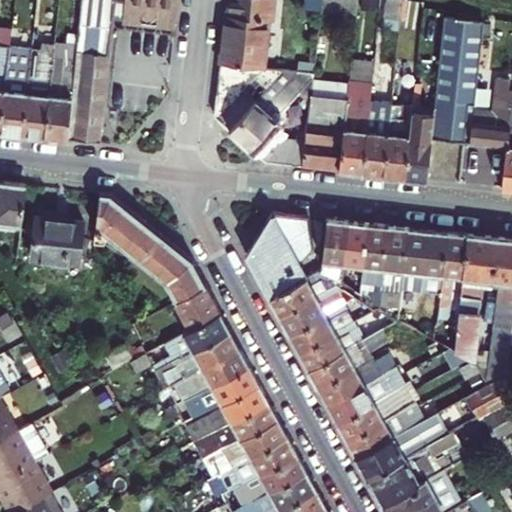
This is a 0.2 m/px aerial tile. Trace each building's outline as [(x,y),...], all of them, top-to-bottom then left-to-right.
[(99,142),(112,21),(115,0),(108,0),(82,0),(78,43),(67,139),(99,142)] [(175,27),(178,5),(178,0),(108,0),(115,0),(112,21),(175,27)] [(230,0),(229,15),(226,15),(220,63),(264,67),(270,19),(272,19),(273,0),(230,0)] [(321,0),(304,0),(304,8),(320,9),(321,0)] [(321,0),(320,9),(356,13),(357,0),(321,0)] [(475,102),(484,19),(444,15),(437,82),(436,92),(434,107),(431,138),(464,141),(468,108),(469,101),(475,102)] [(0,129),(10,44),(12,27),(0,25),(0,129)] [(45,136),(56,40),(57,32),(44,31),(42,49),(32,47),(23,133),(45,136)] [(45,136),(67,139),(78,43),(56,40),(45,136)] [(0,129),(0,130),(23,133),(32,47),(10,44),(0,129)] [(229,129),(285,70),(264,67),(220,63),(214,116),(229,129)] [(303,165),(305,139),(275,136),(285,126),(276,118),(299,93),(310,102),(311,93),(313,72),(285,70),(229,129),(265,160),(303,165)] [(468,108),(464,141),(507,145),(511,100),(511,89),(508,89),(510,78),(499,76),(495,110),(468,108)] [(362,172),(369,101),(371,82),(349,79),(347,96),(340,169),(362,172)] [(404,104),(391,103),(384,174),(405,176),(413,90),(415,81),(406,81),(404,104)] [(425,91),(436,92),(437,82),(426,81),(425,91)] [(419,91),(413,90),(405,176),(427,179),(431,138),(434,107),(418,105),(419,91)] [(305,139),(310,102),(299,93),(276,118),(285,126),(275,136),(305,139)] [(340,169),(347,96),(311,93),(310,102),(305,139),(303,165),(340,169)] [(511,100),(507,145),(502,187),(511,188),(511,100)] [(391,103),(369,101),(362,172),(384,174),(391,103)] [(26,184),(0,180),(0,221),(22,224),(26,184)] [(99,192),(95,242),(104,242),(105,233),(166,282),(176,300),(180,299),(206,285),(191,257),(110,193),(99,192)] [(308,245),(307,215),(273,211),(246,254),(269,296),(309,275),(296,251),(308,245)] [(52,260),(56,218),(37,216),(34,252),(45,253),(44,259),(52,260)] [(322,271),(342,281),(349,220),(328,217),(323,267),(322,271)] [(82,221),(56,218),(52,260),(63,261),(64,255),(79,257),(82,221)] [(362,294),(363,281),(370,222),(349,220),(342,281),(349,285),(352,264),(357,264),(354,289),(362,294)] [(370,222),(363,281),(374,283),(372,303),(380,306),(381,302),(390,225),(370,222)] [(390,225),(381,302),(401,304),(403,287),(411,227),(390,225)] [(411,227),(403,287),(442,292),(449,231),(448,231),(411,227)] [(463,274),(465,274),(469,233),(449,231),(442,292),(440,310),(450,312),(455,274),(463,274)] [(511,237),(469,233),(465,274),(493,278),(500,279),(511,280),(511,237)] [(279,315),(342,281),(322,271),(323,267),(309,275),(269,296),(279,315)] [(493,278),(465,274),(463,274),(463,281),(493,285),(493,278)] [(490,366),(509,367),(511,338),(511,280),(500,279),(490,366)] [(279,315),(289,332),(340,304),(334,293),(343,288),(340,286),(342,281),(279,315)] [(184,314),(190,326),(220,310),(206,285),(180,299),(187,313),(184,314)] [(481,296),(461,294),(455,349),(465,354),(475,360),(481,296)] [(289,332),(299,350),(355,319),(345,301),(340,304),(289,332)] [(165,364),(174,359),(230,329),(220,310),(190,326),(164,341),(171,353),(152,363),(156,369),(165,364)] [(368,313),(356,319),(366,336),(372,333),(366,322),(371,319),(368,313)] [(299,350),(308,367),(366,336),(356,319),(355,319),(299,350)] [(308,367),(318,385),(374,354),(372,350),(390,340),(383,327),(372,333),(366,336),(308,367)] [(174,382),(240,347),(230,329),(174,359),(176,364),(167,368),(158,373),(165,387),(174,382)] [(128,339),(124,341),(132,357),(133,358),(146,351),(142,344),(133,349),(128,339)] [(112,368),(132,357),(124,341),(105,353),(112,368)] [(184,400),(185,399),(250,364),(240,347),(174,382),(184,400)] [(455,349),(450,347),(440,353),(448,366),(465,354),(455,349)] [(133,358),(130,359),(136,370),(152,362),(146,351),(133,358)] [(318,385),(327,402),(396,365),(389,352),(375,358),(374,354),(318,385)] [(165,364),(167,368),(176,364),(174,359),(165,364)] [(476,362),(475,360),(461,367),(467,378),(481,371),(476,362)] [(194,417),(208,409),(259,382),(250,364),(185,399),(194,417)] [(327,402),(337,420),(374,399),(393,389),(406,382),(396,365),(327,402)] [(466,395),(477,416),(483,413),(494,408),(508,434),(510,432),(511,431),(511,387),(504,373),(508,371),(509,367),(490,366),(488,382),(474,390),(466,395)] [(0,397),(12,391),(0,369),(0,397)] [(467,378),(474,390),(488,382),(481,371),(467,378)] [(259,382),(208,409),(210,412),(187,425),(193,438),(209,432),(269,399),(259,382)] [(337,420),(347,437),(416,400),(409,387),(406,382),(393,389),(374,399),(337,420)] [(347,437),(356,455),(424,418),(417,405),(422,402),(419,398),(416,400),(347,437)] [(0,439),(17,430),(0,399),(0,439)] [(196,442),(204,457),(278,417),(269,399),(209,432),(210,435),(196,442)] [(494,408),(483,413),(498,439),(506,435),(508,434),(494,408)] [(424,418),(356,455),(367,475),(447,432),(436,411),(424,418)] [(214,475),(288,435),(278,417),(204,457),(214,475)] [(17,430),(0,439),(0,480),(34,461),(47,454),(29,423),(17,430)] [(447,432),(367,475),(382,502),(445,468),(469,455),(454,428),(447,432)] [(224,481),(228,490),(298,452),(288,435),(214,475),(219,484),(224,481)] [(498,439),(491,442),(510,476),(511,475),(511,444),(506,435),(498,439)] [(228,501),(233,510),(307,469),(298,452),(228,490),(224,493),(228,501)] [(204,457),(199,460),(209,477),(214,475),(204,457)] [(15,511),(51,492),(34,461),(0,480),(0,495),(2,495),(12,511),(15,511)] [(445,468),(382,502),(387,511),(445,511),(454,507),(465,502),(445,468)] [(270,511),(317,487),(307,469),(233,510),(234,511),(270,511)] [(219,484),(214,475),(209,477),(207,479),(212,488),(217,485),(219,484)] [(224,481),(219,484),(224,493),(228,490),(224,481)] [(313,511),(327,505),(317,487),(270,511),(313,511)] [(489,511),(494,509),(484,491),(468,500),(477,511),(489,511)] [(62,511),(51,492),(15,511),(62,511)] [(228,501),(219,506),(221,511),(234,511),(233,510),(228,501)]
